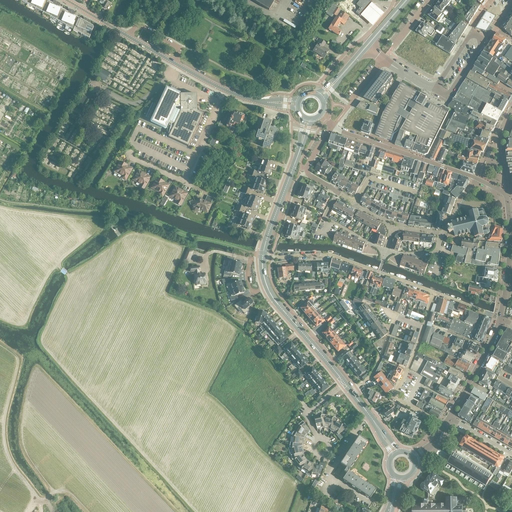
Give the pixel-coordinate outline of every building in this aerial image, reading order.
[(35,8),(38,0),(29,0),(28,4),(35,8)] [(43,12),(48,1),(46,0),(38,0),(35,8),(43,12)] [(99,0),(101,0),(100,2),(103,4),(102,6),(106,8),(109,3),(106,1),(104,3),(103,2),(104,0),(99,0)] [(248,0),(268,12),(275,0),(248,0)] [(447,5),(441,0),(435,7),(443,13),(446,10),(445,8),(447,5)] [(48,1),(43,12),(51,17),(55,7),(52,5),(53,3),(48,1)] [(365,1),(355,12),(360,16),(369,5),(365,1)] [(469,24),(480,5),(476,2),(462,19),(469,24)] [(325,13),(326,13),(331,16),(332,13),(336,16),(331,24),(328,29),(338,36),(342,31),(336,27),(340,22),(343,24),(349,15),(342,11),(336,6),(331,3),(325,13)] [(58,7),(58,8),(55,7),(51,17),(58,21),(63,9),(58,7)] [(438,23),(440,21),(441,19),(444,15),(435,8),(429,16),(436,21),(438,23)] [(68,12),(63,9),(58,21),(66,26),(70,15),(67,14),(68,12)] [(511,11),(509,14),(510,14),(507,18),(507,19),(504,23),(505,23),(501,27),(511,36),(511,11)] [(74,16),(73,17),(70,15),(66,26),(74,30),(79,18),(74,15),(74,16)] [(83,21),(79,18),(74,30),(81,34),(86,24),(82,23),(83,21)] [(483,19),(479,26),(485,30),(489,23),(490,24),(482,18),(482,19),(483,19)] [(442,35),(437,42),(436,44),(435,45),(450,55),(457,44),(469,24),(462,19),(455,28),(453,30),(452,31),(447,38),(442,35)] [(423,23),(416,31),(424,36),(425,38),(427,36),(427,35),(429,33),(431,34),(434,30),(423,23)] [(89,24),(89,25),(86,24),(81,34),(89,39),(94,28),(94,27),(93,27),(93,26),(89,24)] [(447,38),(452,31),(448,29),(446,28),(442,35),(447,38)] [(485,49),(484,51),(495,58),(496,57),(503,44),(505,45),(508,40),(497,33),(490,44),(486,49),(485,49)] [(318,43),(318,42),(313,50),(324,57),(329,50),(323,47),(326,42),(321,39),(318,43)] [(503,44),(496,57),(498,59),(504,62),(506,59),(511,62),(511,46),(506,43),(505,45),(503,44)] [(472,69),(471,71),(474,73),(475,73),(476,71),(482,75),(483,74),(485,71),(490,74),(487,78),(498,84),(500,80),(507,85),(511,88),(511,74),(499,67),(495,64),(498,59),(496,57),(495,58),(484,51),(479,59),(474,66),(472,69)] [(498,59),(495,64),(499,67),(511,74),(511,62),(506,59),(504,62),(498,59)] [(95,73),(105,80),(109,74),(98,67),(95,73)] [(364,99),(377,104),(381,99),(381,100),(382,100),(384,98),(381,96),(385,91),(384,91),(386,89),(388,88),(387,87),(389,84),(390,85),(392,83),(391,82),(394,79),(392,77),(393,76),(385,71),(364,98),(365,98),(364,99)] [(466,78),(466,79),(486,90),(487,87),(490,82),(475,74),(475,73),(474,73),(471,71),(466,78)] [(457,100),(456,101),(481,114),(482,114),(497,122),(502,113),(490,106),(490,105),(495,95),(486,90),(466,79),(464,82),(459,89),(459,90),(453,99),(457,100)] [(487,87),(486,90),(495,95),(502,99),(508,102),(511,95),(511,94),(490,82),(487,87)] [(400,130),(410,133),(416,135),(417,136),(415,143),(412,151),(416,152),(416,151),(418,151),(417,153),(425,156),(425,155),(427,154),(428,154),(448,113),(440,109),(425,100),(427,97),(421,94),(401,83),(396,91),(384,112),(375,135),(391,141),(394,134),(400,130)] [(203,113),(199,111),(197,110),(196,94),(180,94),(167,88),(152,122),(171,131),(168,137),(188,146),(203,113)] [(78,103),(81,105),(86,97),(83,95),(78,103)] [(490,106),(502,113),(508,102),(502,99),(495,95),(494,96),(490,105),(490,106)] [(357,108),(356,107),(356,108),(377,116),(379,109),(362,101),(357,108)] [(444,129),(456,134),(457,130),(463,132),(466,126),(465,126),(466,124),(468,121),(469,118),(472,119),(473,119),(476,121),(481,122),(481,123),(483,124),(494,127),(495,127),(497,122),(482,114),(481,114),(456,101),(453,105),(449,104),(448,106),(455,110),(454,113),(452,112),(444,129)] [(208,103),(205,110),(211,113),(214,105),(208,103)] [(229,118),(227,123),(226,125),(234,128),(236,126),(240,127),(242,123),(244,123),(245,123),(247,118),(246,117),(244,116),(244,115),(243,115),(244,115),(243,114),(241,113),(240,113),(239,114),(233,111),(229,118)] [(465,126),(466,126),(469,128),(474,129),(481,132),(482,130),(491,133),(492,130),(493,130),(494,127),(483,124),(481,123),(481,122),(476,121),(473,119),(472,119),(469,118),(468,121),(472,122),(471,125),(466,124),(465,126)] [(275,137),(278,130),(269,127),(271,122),(264,119),(260,131),(258,131),(255,138),(264,141),(262,146),(269,149),(274,137),(275,137)] [(363,124),(361,132),(369,134),(373,124),(371,123),(371,122),(369,121),(364,120),(363,124)] [(217,144),(217,143),(221,145),(223,143),(218,141),(221,134),(224,136),(225,136),(226,135),(228,130),(232,132),(234,128),(226,125),(227,123),(219,121),(209,144),(214,146),(215,143),(217,144)] [(467,139),(487,144),(488,141),(489,141),(491,133),(482,130),(481,132),(474,129),(469,128),(466,126),(463,132),(457,130),(456,134),(455,135),(456,135),(456,136),(467,139)] [(395,145),(404,148),(407,141),(410,133),(400,130),(395,145)] [(469,149),(468,150),(474,151),(474,150),(478,152),(476,156),(479,158),(481,152),(483,152),(487,144),(467,139),(456,136),(456,135),(455,135),(451,134),(443,131),(439,138),(444,140),(448,142),(448,141),(460,146),(467,148),(469,149)] [(407,141),(404,148),(411,151),(413,144),(416,135),(410,133),(407,141)] [(332,135),(329,143),(328,145),(329,146),(330,147),(330,148),(332,149),(337,137),(332,135)] [(337,137),(332,149),(337,151),(341,138),(337,137)] [(341,138),(337,151),(340,151),(341,147),(345,149),(348,140),(341,138)] [(444,140),(439,138),(430,159),(435,161),(441,148),(444,140)] [(349,152),(352,142),(348,140),(345,149),(344,150),(349,152)] [(359,152),(361,146),(362,145),(357,143),(354,153),(358,155),(359,152)] [(371,161),(375,148),(370,146),(369,148),(361,146),(359,152),(367,155),(365,160),(371,161)] [(438,162),(443,164),(449,150),(444,148),(438,162)] [(380,149),(378,156),(377,157),(386,160),(387,157),(386,156),(387,151),(380,149)] [(474,151),(468,150),(466,157),(459,154),(450,150),(448,154),(457,159),(464,161),(465,162),(466,161),(477,164),(479,158),(476,156),(478,152),(474,150),(474,151)] [(393,159),(392,161),(402,164),(404,157),(405,157),(387,151),(386,156),(387,157),(393,159)] [(403,171),(406,171),(409,159),(408,159),(408,158),(404,157),(402,164),(401,166),(401,168),(404,169),(403,171)] [(324,175),(326,173),(328,175),(333,167),(328,164),(328,163),(323,159),(320,163),(320,162),(315,170),(324,175)] [(409,169),(412,170),(415,161),(411,159),(411,160),(409,159),(406,171),(408,172),(409,169)] [(255,162),(255,164),(254,164),(260,166),(271,170),(272,167),(273,167),(274,165),(273,164),(263,160),(261,164),(255,162)] [(380,175),(381,173),(381,171),(383,166),(384,163),(374,160),(372,167),(370,172),(380,175)] [(417,175),(421,163),(415,161),(412,170),(411,173),(415,175),(413,181),(416,182),(418,175),(417,175)] [(477,165),(465,162),(464,161),(461,170),(474,174),(477,165)] [(120,162),(115,171),(114,172),(114,174),(117,175),(118,175),(119,173),(123,176),(121,178),(125,180),(132,169),(120,162)] [(428,165),(423,163),(420,172),(417,182),(422,184),(428,165)] [(396,169),(393,169),(388,167),(384,165),(383,166),(381,171),(386,172),(391,173),(392,171),(395,172),(396,169)] [(433,187),(435,181),(431,180),(436,167),(430,165),(427,173),(430,174),(429,179),(428,180),(427,180),(426,185),(433,187)] [(260,166),(258,172),(269,176),(269,175),(270,175),(271,172),(270,172),(271,170),(260,166)] [(436,167),(433,176),(438,178),(441,169),(436,167)] [(436,179),(435,182),(442,184),(447,171),(441,169),(438,178),(437,179),(436,179)] [(138,170),(133,180),(141,184),(140,186),(144,188),(150,177),(138,170)] [(442,184),(435,182),(435,181),(433,187),(436,187),(436,188),(444,190),(446,185),(449,186),(449,184),(451,184),(452,179),(454,174),(452,173),(447,171),(442,184)] [(253,179),(255,180),(254,184),(265,188),(265,187),(266,187),(267,184),(266,184),(267,182),(255,177),(256,174),(248,172),(247,175),(253,177),(253,179)] [(331,181),(334,183),(333,184),(335,185),(336,184),(341,175),(336,172),(331,181)] [(444,191),(443,194),(448,195),(451,193),(455,188),(457,186),(459,181),(468,184),(470,181),(469,179),(454,174),(452,179),(451,184),(450,186),(450,188),(449,191),(446,190),(444,191)] [(340,188),(345,179),(346,177),(341,175),(336,184),(339,186),(338,187),(340,188)] [(157,178),(152,188),(160,192),(158,194),(162,196),(169,185),(157,178)] [(345,179),(340,188),(342,189),(343,188),(345,189),(349,182),(345,179)] [(353,181),(352,183),(349,182),(345,189),(348,191),(347,192),(349,193),(354,184),(356,182),(353,181)] [(265,188),(254,184),(253,188),(252,187),(251,190),(263,194),(263,191),(264,192),(265,189),(264,188),(265,188)] [(315,195),(318,197),(320,192),(318,191),(317,192),(313,191),(314,188),(308,186),(309,186),(304,184),(301,190),(313,194),(312,194),(315,195)] [(359,187),(354,184),(349,193),(351,194),(352,193),(355,195),(359,187)] [(455,188),(451,193),(456,198),(463,192),(465,189),(466,189),(465,188),(457,186),(455,188)] [(178,200),(177,203),(180,205),(187,193),(175,187),(170,196),(178,200)] [(313,194),(301,190),(301,192),(300,192),(298,196),(299,196),(299,197),(305,199),(304,201),(307,202),(308,200),(309,200),(310,197),(317,199),(318,197),(315,195),(312,194),(313,194)] [(318,208),(325,195),(321,192),(317,199),(319,201),(316,207),(318,208)] [(246,201),(258,206),(259,205),(260,202),(260,200),(250,195),(249,195),(248,195),(245,194),(243,200),(246,201)] [(365,194),(364,196),(360,203),(362,205),(362,206),(364,207),(369,198),(370,197),(365,194)] [(320,209),(321,209),(322,208),(321,207),(323,203),(326,205),(330,198),(325,195),(318,208),(320,209)] [(204,202),(201,200),(201,199),(200,199),(199,199),(199,200),(193,202),(193,203),(193,204),(193,205),(193,206),(193,207),(194,207),(194,208),(195,208),(195,210),(198,209),(200,209),(203,210),(204,211),(205,212),(207,212),(213,198),(207,196),(204,202)] [(446,202),(445,204),(453,207),(456,199),(448,196),(446,201),(446,202)] [(366,208),(366,207),(369,209),(373,201),(369,198),(364,207),(366,208)] [(378,203),(379,201),(375,199),(374,201),(373,201),(369,209),(372,210),(371,211),(373,212),(378,203)] [(258,206),(246,201),(244,205),(246,205),(245,207),(256,211),(257,209),(258,209),(259,207),(258,206)] [(332,211),(337,213),(343,203),(341,202),(340,203),(337,201),(332,211)] [(383,206),(381,205),(382,203),(379,201),(378,203),(373,212),(375,214),(376,212),(378,214),(379,214),(383,206)] [(337,213),(341,216),(342,216),(342,214),(346,206),(344,205),(344,204),(343,203),(337,213)] [(384,204),(383,206),(379,214),(378,214),(378,215),(380,216),(381,215),(384,217),(384,216),(388,209),(385,207),(386,205),(384,204)] [(450,215),(453,207),(445,204),(445,205),(444,205),(443,207),(442,209),(443,209),(442,212),(450,215)] [(309,213),(305,212),(306,209),(306,208),(305,208),(303,207),(296,205),(296,206),(295,206),(294,209),(295,209),(294,211),(304,215),(307,216),(311,217),(311,215),(308,214),(309,213)] [(349,208),(346,206),(342,214),(347,217),(352,208),(350,207),(349,208)] [(391,220),(394,208),(392,207),(391,209),(388,208),(388,209),(384,216),(389,218),(388,219),(391,220)] [(354,209),(352,208),(347,217),(352,219),(356,212),(353,210),(354,209)] [(399,212),(396,211),(397,209),(394,208),(391,220),(393,220),(393,219),(396,220),(399,212)] [(477,237),(477,238),(474,240),(463,239),(462,248),(453,245),(451,252),(458,254),(456,261),(465,264),(465,263),(469,248),(478,249),(479,249),(480,245),(481,242),(480,242),(480,241),(478,241),(479,238),(482,238),(482,236),(482,235),(488,234),(490,232),(489,228),(488,225),(489,222),(489,219),(486,217),(486,213),(485,213),(484,209),(482,209),(476,210),(476,209),(475,208),(471,209),(471,211),(469,212),(470,217),(451,221),(452,226),(448,227),(449,233),(454,232),(455,236),(474,232),(475,237),(477,237)] [(401,223),(404,213),(402,213),(403,211),(402,210),(399,209),(399,212),(396,220),(399,221),(399,222),(401,223)] [(302,221),(304,215),(294,211),(293,214),(292,216),(292,217),(298,220),(299,220),(301,221),(302,221)] [(363,213),(359,211),(354,218),(358,220),(359,221),(363,213)] [(241,219),(251,223),(252,221),(253,221),(254,218),(253,218),(254,217),(243,213),(242,217),(236,214),(235,217),(238,218),(241,219)] [(368,216),(363,213),(359,221),(358,220),(357,222),(359,223),(360,221),(363,223),(368,216)] [(404,213),(401,223),(403,224),(404,222),(407,223),(409,215),(404,213)] [(363,223),(367,225),(368,226),(372,218),(368,216),(363,223)] [(372,218),(368,226),(367,225),(366,227),(368,228),(369,226),(373,229),(377,221),(372,218)] [(241,219),(239,225),(245,228),(249,230),(249,228),(250,229),(251,226),(250,226),(251,223),(241,219)] [(377,221),(373,229),(377,231),(381,224),(382,224),(377,221)] [(288,230),(305,235),(306,233),(303,232),(303,231),(300,230),(301,228),(300,228),(300,227),(299,227),(299,226),(297,225),(297,226),(290,224),(290,225),(289,224),(288,227),(289,228),(288,230)] [(377,231),(379,232),(378,234),(385,236),(386,233),(384,226),(381,224),(377,231)] [(499,226),(495,225),(494,225),(487,240),(502,242),(503,227),(499,226)] [(305,235),(288,230),(288,231),(287,231),(286,234),(287,234),(286,236),(297,239),(299,240),(300,237),(304,238),(305,235)] [(333,241),(338,243),(341,234),(342,231),(340,231),(339,233),(336,232),(333,241)] [(344,235),(341,234),(338,243),(343,244),(347,233),(345,232),(344,235)] [(400,232),(396,235),(395,238),(400,240),(399,241),(401,239),(403,238),(403,233),(400,232)] [(401,239),(403,241),(404,241),(409,241),(410,233),(403,232),(403,233),(403,238),(401,239)] [(349,234),(347,233),(343,244),(348,246),(351,237),(348,236),(349,234)] [(433,236),(427,235),(426,243),(426,247),(428,248),(429,243),(432,244),(432,243),(434,243),(434,240),(435,239),(435,237),(433,236)] [(354,238),(351,237),(348,246),(353,248),(357,237),(355,236),(354,238)] [(376,240),(375,244),(383,247),(385,242),(376,239),(377,238),(374,237),(374,239),(376,240)] [(403,241),(401,239),(399,241),(400,240),(395,238),(393,238),(391,244),(400,247),(400,246),(401,241),(402,242),(403,241)] [(367,245),(366,245),(365,245),(366,242),(360,241),(357,250),(362,251),(364,247),(366,247),(367,245)] [(479,249),(482,250),(485,251),(485,249),(488,249),(488,248),(501,249),(501,244),(481,242),(480,245),(479,249)] [(497,266),(499,267),(501,249),(488,248),(488,249),(485,249),(485,251),(482,250),(479,249),(478,249),(469,248),(465,263),(496,268),(497,266)] [(240,267),(241,267),(242,264),(241,264),(241,261),(234,260),(234,257),(227,255),(227,258),(228,259),(227,264),(240,267)] [(401,261),(400,264),(400,265),(405,267),(409,256),(404,255),(402,259),(400,258),(399,260),(401,261)] [(405,267),(410,269),(414,256),(412,255),(412,257),(409,256),(405,267)] [(410,269),(414,270),(418,260),(416,259),(416,257),(414,256),(410,269)] [(332,258),(331,260),(330,267),(335,269),(334,271),(338,272),(342,262),(332,258)] [(414,270),(419,272),(424,259),(422,259),(421,261),(418,260),(414,270)] [(425,262),(426,260),(424,259),(419,272),(424,274),(428,263),(425,262)] [(346,273),(349,265),(342,262),(339,271),(346,273)] [(322,264),(322,273),(325,272),(325,274),(331,274),(331,269),(329,268),(327,268),(327,263),(322,264)] [(239,271),(240,271),(241,268),(240,268),(240,267),(227,264),(226,270),(224,270),(224,273),(230,274),(231,272),(239,273),(239,271)] [(277,269),(279,279),(287,277),(286,271),(294,270),(293,264),(285,265),(286,267),(277,269)] [(353,266),(353,267),(352,269),(349,268),(348,271),(352,272),(351,273),(352,274),(351,276),(358,279),(359,276),(360,277),(359,279),(362,280),(363,279),(365,273),(362,271),(363,270),(353,266)] [(195,271),(197,285),(200,285),(200,284),(205,284),(204,274),(199,274),(199,271),(199,267),(190,268),(191,272),(195,271)] [(480,277),(479,283),(480,283),(484,284),(486,284),(486,278),(497,280),(498,270),(486,269),(485,278),(481,277),(480,277)] [(373,274),(367,272),(365,279),(367,280),(365,285),(366,285),(365,288),(367,288),(368,286),(370,281),(373,274)] [(370,284),(369,286),(372,287),(371,288),(372,288),(370,293),(372,294),(371,294),(372,294),(378,277),(373,276),(370,284)] [(383,279),(381,279),(378,277),(372,294),(374,295),(376,289),(376,290),(377,289),(379,289),(380,288),(383,279)] [(242,286),(242,285),(243,285),(242,282),(241,282),(241,280),(233,282),(232,279),(225,281),(226,284),(227,284),(229,290),(242,286)] [(389,279),(386,288),(390,289),(387,295),(389,295),(395,281),(389,279)] [(468,291),(471,292),(471,294),(475,295),(476,292),(483,294),(484,288),(470,285),(468,291)] [(244,292),(243,290),(244,289),(243,286),(242,287),(242,286),(229,290),(231,295),(229,296),(230,299),(237,297),(236,294),(244,292)] [(401,298),(406,300),(409,289),(405,287),(402,296),(402,295),(401,298)] [(391,295),(395,297),(394,301),(397,302),(398,298),(401,291),(394,288),(391,295)] [(409,298),(412,299),(414,291),(409,289),(406,300),(408,301),(409,298)] [(423,294),(419,293),(415,303),(417,304),(418,301),(420,302),(423,294)] [(427,307),(428,301),(426,300),(428,296),(423,294),(420,302),(422,303),(421,305),(424,306),(424,307),(427,307)] [(304,313),(312,306),(310,304),(312,302),(311,300),(315,296),(313,295),(311,295),(307,299),(309,301),(308,302),(300,308),(304,313)] [(489,301),(495,303),(496,298),(491,296),(491,297),(485,295),(484,299),(489,300),(489,301)] [(252,303),(251,302),(252,301),(250,299),(249,300),(248,298),(241,303),(239,301),(234,305),(236,307),(237,306),(243,314),(247,310),(246,308),(252,303)] [(439,299),(438,305),(434,304),(433,306),(430,312),(435,314),(435,312),(443,315),(447,301),(439,299)] [(459,303),(458,307),(454,306),(455,303),(451,301),(448,309),(447,314),(448,315),(448,316),(450,317),(452,311),(458,314),(459,311),(463,313),(466,306),(459,303)] [(312,306),(304,313),(308,317),(318,309),(316,306),(318,304),(317,302),(312,306)] [(368,308),(365,303),(364,303),(361,306),(360,305),(352,302),(361,313),(368,308)] [(394,311),(400,314),(403,306),(397,304),(394,311)] [(362,319),(364,317),(371,312),(368,308),(361,313),(359,315),(362,319)] [(312,322),(320,315),(322,314),(318,309),(308,317),(312,322)] [(452,321),(449,330),(459,334),(481,343),(491,319),(468,310),(468,311),(465,310),(464,313),(465,318),(463,322),(453,318),(452,321)] [(261,326),(261,325),(266,314),(266,313),(259,311),(255,322),(255,324),(261,326)] [(371,312),(364,317),(367,322),(374,316),(371,312)] [(430,312),(428,321),(432,323),(434,318),(437,319),(437,320),(448,324),(449,320),(438,315),(439,315),(435,314),(430,312)] [(262,326),(270,319),(266,314),(261,325),(262,326)] [(320,315),(312,322),(316,327),(321,322),(322,323),(325,320),(320,315)] [(374,316),(367,322),(370,326),(378,321),(374,316)] [(274,324),(270,319),(262,326),(260,328),(262,331),(260,333),(261,335),(274,324)] [(449,330),(452,321),(449,320),(448,324),(447,324),(447,325),(445,324),(444,328),(449,330)] [(378,321),(370,326),(374,330),(381,325),(378,321)] [(439,350),(442,344),(442,342),(444,337),(434,332),(435,329),(431,328),(432,323),(428,321),(426,326),(427,326),(422,342),(423,342),(427,344),(439,350)] [(274,324),(261,335),(263,337),(268,332),(270,335),(278,328),(274,324)] [(375,336),(377,335),(384,329),(381,325),(374,330),(372,332),(375,336)] [(326,338),(334,331),(330,327),(329,327),(322,333),(326,338)] [(278,328),(270,335),(274,340),(282,333),(278,328)] [(334,331),(326,338),(330,342),(338,336),(336,333),(337,332),(337,331),(339,330),(338,328),(334,331)] [(507,329),(497,347),(505,351),(503,354),(508,356),(509,354),(511,348),(511,330),(508,328),(507,329)] [(387,334),(388,334),(384,329),(377,335),(380,339),(386,335),(387,334)] [(418,334),(410,331),(411,331),(410,330),(408,336),(417,339),(419,334),(418,334)] [(282,333),(274,340),(278,345),(279,344),(287,338),(282,333)] [(380,339),(373,344),(380,355),(387,336),(386,335),(380,339)] [(338,336),(330,342),(334,347),(342,340),(338,336)] [(406,341),(407,341),(414,344),(415,344),(417,339),(408,336),(406,341)] [(452,345),(475,356),(475,355),(480,346),(468,341),(468,342),(456,336),(452,345)] [(357,340),(356,338),(355,337),(353,339),(354,340),(352,342),(351,341),(347,345),(349,347),(357,340)] [(342,340),(334,347),(338,352),(343,347),(343,348),(346,345),(342,340)] [(282,359),(295,348),(291,343),(284,349),(284,350),(283,351),(286,353),(281,358),(282,359)] [(399,346),(412,352),(415,346),(408,343),(407,346),(400,344),(399,346)] [(448,354),(452,356),(470,365),(473,360),(459,353),(457,353),(450,350),(450,349),(447,348),(448,347),(442,344),(439,350),(448,354)] [(459,353),(473,360),(475,356),(452,345),(450,349),(450,350),(457,353),(459,353)] [(401,350),(400,353),(400,354),(410,358),(412,352),(399,346),(398,349),(401,350)] [(492,356),(504,363),(509,365),(508,367),(506,366),(505,368),(509,370),(511,364),(510,363),(511,359),(511,355),(509,354),(508,356),(503,354),(505,351),(497,347),(492,356)] [(295,348),(282,359),(284,361),(288,357),(291,360),(299,353),(295,348)] [(346,362),(354,356),(350,352),(349,352),(342,358),(346,362)] [(418,353),(417,355),(427,361),(439,368),(461,380),(463,376),(450,368),(424,355),(417,352),(418,353)] [(299,353),(291,360),(295,364),(303,358),(299,353)] [(382,358),(388,361),(390,355),(384,353),(382,358)] [(470,365),(452,356),(448,354),(446,358),(437,353),(434,357),(444,362),(444,363),(453,367),(466,373),(470,365)] [(410,358),(400,354),(398,358),(408,362),(410,358)] [(354,356),(346,362),(350,367),(358,361),(354,356)] [(492,356),(489,362),(499,368),(501,366),(503,367),(505,364),(504,364),(504,363),(492,356)] [(293,366),(290,369),(292,370),(297,366),(299,369),(300,369),(308,362),(303,358),(295,364),(296,365),(293,367),(293,366)] [(408,362),(398,358),(396,362),(399,363),(399,364),(406,367),(408,362)] [(354,372),(361,366),(358,361),(350,367),(354,372)] [(427,361),(420,375),(427,378),(429,379),(437,384),(441,377),(436,374),(439,368),(427,361)] [(498,376),(503,367),(501,366),(499,368),(489,362),(485,369),(498,376)] [(390,370),(393,371),(400,375),(402,370),(392,365),(390,370)] [(361,366),(354,372),(358,377),(360,375),(363,379),(368,375),(365,371),(366,371),(361,366)] [(308,379),(316,373),(312,367),(305,374),(304,375),(308,379)] [(449,382),(446,388),(437,384),(429,379),(428,381),(427,383),(426,384),(426,386),(450,399),(458,386),(461,380),(439,368),(436,374),(441,377),(449,382)] [(296,376),(301,372),(298,369),(294,373),(294,374),(291,376),(293,378),(296,376)] [(388,380),(385,377),(382,373),(380,371),(377,369),(374,374),(375,376),(373,378),(386,394),(393,388),(388,380)] [(488,389),(491,390),(494,384),(491,383),(495,376),(498,378),(498,376),(485,369),(478,381),(479,382),(479,383),(479,384),(484,387),(485,385),(488,387),(488,389)] [(400,375),(393,371),(390,376),(398,379),(400,375)] [(312,384),(320,377),(316,373),(308,379),(312,384)] [(388,380),(395,384),(398,379),(390,376),(388,374),(385,377),(388,380)] [(320,377),(312,384),(314,387),(310,390),(309,390),(304,394),(306,397),(310,393),(311,393),(324,382),(320,377)] [(493,387),(495,388),(493,391),(496,393),(498,390),(497,390),(502,383),(498,380),(493,387)] [(324,382),(311,393),(312,395),(315,392),(317,391),(320,394),(321,393),(328,387),(324,382)] [(506,385),(502,383),(497,390),(498,390),(500,391),(499,393),(500,394),(502,392),(501,392),(506,385)] [(505,395),(510,388),(506,385),(501,392),(502,392),(505,395)] [(471,394),(472,394),(480,398),(479,399),(480,399),(484,402),(488,396),(488,395),(475,388),(475,387),(471,394)] [(368,389),(366,393),(370,395),(368,399),(375,403),(379,395),(374,392),(368,389)] [(447,401),(437,395),(425,389),(423,393),(445,406),(446,405),(448,402),(447,401)] [(419,399),(428,404),(427,406),(431,408),(440,413),(441,411),(442,411),(445,406),(423,393),(419,399)] [(478,408),(480,409),(484,402),(480,399),(480,400),(471,395),(467,400),(468,400),(467,401),(478,408)] [(481,410),(483,410),(486,412),(493,400),(488,398),(481,410)] [(476,410),(478,408),(467,401),(465,404),(465,405),(464,406),(471,411),(474,413),(477,415),(478,413),(475,411),(476,410)] [(395,406),(393,404),(393,405),(392,404),(389,407),(389,406),(387,408),(383,410),(383,411),(382,412),(386,417),(387,417),(388,418),(392,416),(390,414),(393,412),(391,409),(395,406)] [(428,410),(427,412),(428,413),(438,418),(440,413),(431,408),(427,406),(426,406),(424,408),(428,410)] [(471,411),(464,406),(464,407),(463,406),(462,409),(461,411),(468,416),(468,415),(471,411)] [(477,417),(473,425),(478,427),(482,420),(486,412),(483,410),(482,411),(484,412),(483,415),(482,415),(480,419),(477,417)] [(471,424),(471,423),(474,419),(468,415),(468,416),(461,411),(458,415),(459,416),(471,424)] [(410,412),(409,415),(410,416),(407,422),(399,418),(393,427),(395,428),(394,429),(397,431),(398,430),(399,430),(399,431),(408,435),(409,435),(410,436),(412,437),(414,435),(420,423),(416,420),(417,419),(415,418),(416,415),(410,412)] [(323,428),(325,418),(326,418),(326,415),(321,414),(321,416),(320,417),(314,419),(317,429),(322,427),(323,428)] [(330,430),(331,430),(336,421),(336,422),(338,419),(333,416),(332,419),(326,418),(325,418),(323,428),(330,429),(330,430)] [(482,420),(478,427),(482,430),(489,417),(488,416),(484,421),(482,420)] [(491,423),(489,422),(491,418),(489,417),(482,430),(486,433),(490,425),(491,423)] [(298,424),(300,427),(297,432),(296,432),(306,438),(309,432),(309,433),(311,432),(302,421),(298,424)] [(343,437),(349,429),(344,423),(342,425),(336,422),(336,421),(331,430),(337,433),(336,434),(340,439),(343,437)] [(490,425),(486,433),(491,435),(498,422),(495,421),(492,426),(490,425)] [(498,422),(491,435),(495,438),(499,430),(501,426),(499,425),(500,424),(498,422)] [(499,430),(495,438),(499,440),(506,428),(507,426),(505,425),(502,432),(499,430)] [(506,428),(499,440),(503,443),(508,435),(505,434),(508,429),(506,428)] [(305,439),(306,438),(296,432),(297,432),(294,431),(291,435),(293,436),(293,443),(303,444),(304,439),(305,439)] [(508,435),(503,443),(508,445),(511,438),(511,432),(511,433),(511,434),(510,437),(508,435)] [(460,435),(457,441),(461,443),(460,445),(496,466),(492,474),(495,475),(498,472),(500,468),(499,468),(504,461),(502,460),(504,456),(498,453),(498,454),(473,439),(474,438),(467,434),(465,437),(464,437),(460,435)] [(342,479),(348,483),(348,484),(350,486),(351,485),(359,490),(358,491),(361,493),(361,492),(370,498),(376,490),(349,471),(349,470),(349,469),(367,442),(359,436),(340,464),(334,473),(343,479),(342,479)] [(303,446),(303,444),(293,443),(290,442),(289,447),(292,448),(293,454),(303,452),(302,446),(303,446)] [(447,464),(445,467),(483,490),(485,491),(487,487),(493,477),(494,475),(493,475),(493,474),(456,452),(455,451),(453,453),(451,457),(451,458),(449,461),(448,462),(447,464)] [(304,453),(303,452),(293,454),(291,455),(292,460),(295,459),(298,464),(299,464),(307,458),(303,454),(304,453)] [(308,459),(307,458),(299,464),(298,464),(296,466),(299,470),(302,469),(307,472),(312,463),(307,460),(308,459)] [(503,473),(504,472),(505,471),(510,474),(511,471),(511,470),(511,461),(510,461),(507,458),(499,470),(503,473)] [(322,468),(319,468),(319,466),(313,465),(314,464),(312,463),(307,472),(305,474),(310,477),(311,475),(315,475),(315,478),(318,478),(318,479),(319,475),(322,469),(322,468)] [(413,507),(412,511),(473,511),(473,510),(472,509),(471,509),(470,509),(466,509),(466,508),(463,508),(463,506),(462,506),(462,505),(468,505),(468,504),(468,497),(458,498),(443,498),(443,496),(440,496),(440,498),(436,498),(436,500),(435,500),(435,498),(435,496),(439,489),(437,488),(439,485),(442,487),(445,482),(432,473),(426,482),(424,483),(421,487),(421,488),(431,494),(427,501),(424,501),(424,504),(416,504),(415,504),(415,503),(414,503),(414,504),(413,504),(413,505),(413,506),(413,507)] [(493,488),(496,490),(499,492),(500,491),(500,490),(501,488),(502,487),(498,485),(497,488),(494,486),(495,483),(492,481),(489,486),(493,488)] [(500,491),(507,495),(508,494),(511,489),(504,484),(501,488),(500,490),(500,491)]
